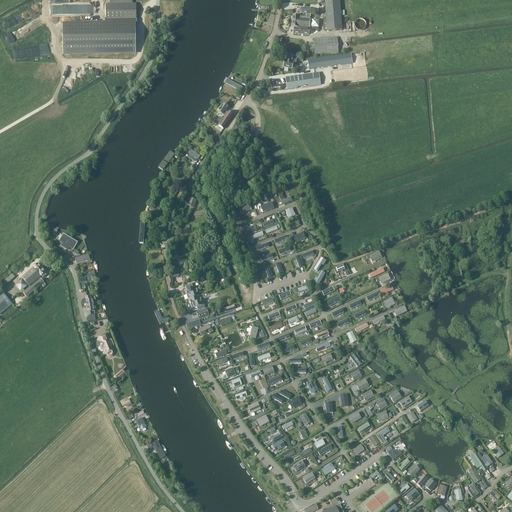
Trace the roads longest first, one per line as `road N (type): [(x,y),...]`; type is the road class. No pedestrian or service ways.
road 1 (unclassified): [(280,0),(259,78),(173,206),(164,244),(173,307),(208,376),(297,506),(380,454)]
road 2 (unclassified): [(182,511),(127,428),(85,328),(74,277),(36,237),(35,221),(44,190),(91,149),(150,63),(156,0)]
road 3 (track): [(0,133),(50,103),(69,62),(135,63),(142,14),(155,0)]
road 4 (track): [(254,106),(256,131),(233,201),(238,227)]
